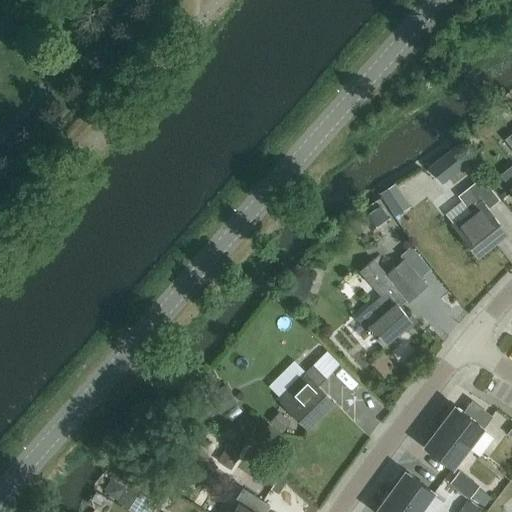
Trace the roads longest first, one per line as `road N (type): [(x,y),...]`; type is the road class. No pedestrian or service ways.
road 1 (tertiary): [(0,494),(438,0)]
road 2 (unclassified): [(337,511),(466,345)]
